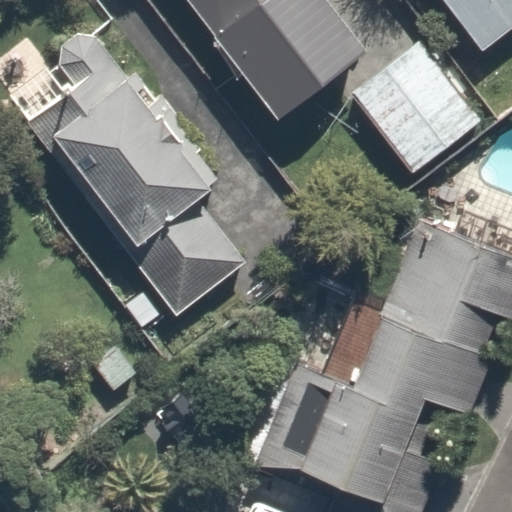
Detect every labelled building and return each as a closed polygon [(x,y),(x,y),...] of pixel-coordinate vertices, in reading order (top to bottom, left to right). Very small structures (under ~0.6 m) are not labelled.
[(346,45),(310,0),(171,0),(262,112),(346,45)] [(511,0),(436,0),(487,60),(511,38),(511,0)] [(36,129),(177,311),(243,260),(188,190),(201,180),(82,26),(42,57),(53,73),(41,82),(62,109),(36,129)] [(484,122),(412,27),(340,82),(411,177),(484,122)] [(511,296),(511,254),(399,221),(374,307),(331,294),(308,370),(277,361),(247,461),(323,484),(314,511),(410,511),(428,452),(411,447),(425,400),(452,408),(481,311),(505,319),(511,296)]
